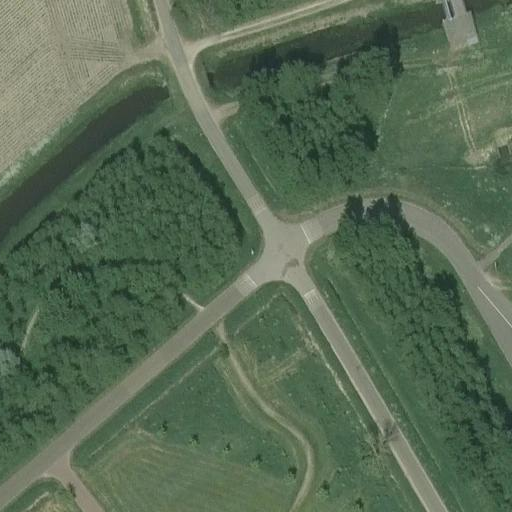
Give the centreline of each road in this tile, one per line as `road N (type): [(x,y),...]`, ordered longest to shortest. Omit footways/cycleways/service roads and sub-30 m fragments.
road 1 (track): [(0,268),(153,128),(467,40)]
road 2 (unclassified): [(0,500),(284,251)]
road 3 (unclassified): [(434,511),(284,251)]
road 4 (unclassified): [(284,251),(202,118),(158,0)]
road 5 (unclassified): [(471,272),(445,238),(393,212),(339,219),(284,251)]
road 6 (track): [(173,54),(341,0)]
